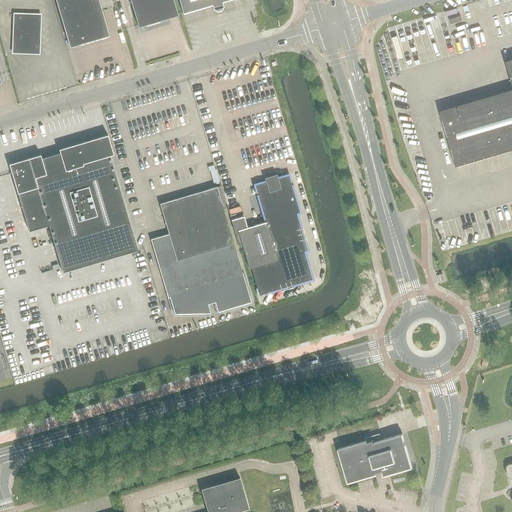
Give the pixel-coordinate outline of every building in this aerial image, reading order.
[(55,0),(70,47),(100,38),(109,35),(98,0),(55,0)] [(130,0),(132,6),(138,27),(178,15),(173,0),(130,0)] [(178,0),(183,14),(212,5),(213,9),(217,11),(221,10),(223,6),(222,2),(230,0),(178,0)] [(40,15),(14,14),(13,53),(39,54),(40,15)] [(460,16),(449,19),(450,24),(461,21),(460,16)] [(511,58),(505,61),(511,84),(511,89),(439,110),(456,166),(511,149),(511,58)] [(48,225),(62,272),(138,250),(110,155),(113,154),(107,135),(59,149),(60,153),(41,158),(40,154),(9,164),(29,231),(48,225)] [(231,220),(239,248),(240,248),(242,247),(249,268),(251,267),(257,289),(259,295),(312,279),(304,251),(307,250),(296,213),(299,212),(288,175),(277,178),(276,175),(265,178),(266,182),(255,185),(266,222),(264,223),(247,228),(246,226),(247,226),(245,218),(244,219),(244,216),(232,220),(231,220)] [(251,302),(217,187),(160,203),(169,236),(153,240),(174,314),(210,312),(208,304),(215,302),(218,311),(251,302)] [(383,476),(412,468),(402,433),(374,442),(373,438),(337,449),(347,483),(382,473),(383,476)] [(235,511),(248,508),(239,477),(201,489),(207,511),(235,511)]
